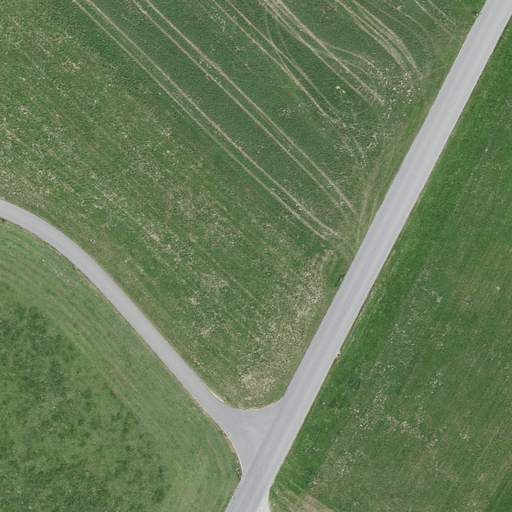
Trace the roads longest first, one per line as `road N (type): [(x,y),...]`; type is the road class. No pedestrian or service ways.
road 1 (tertiary): [(504,0),(240,511)]
road 2 (track): [(265,464),(82,254),(0,206)]
